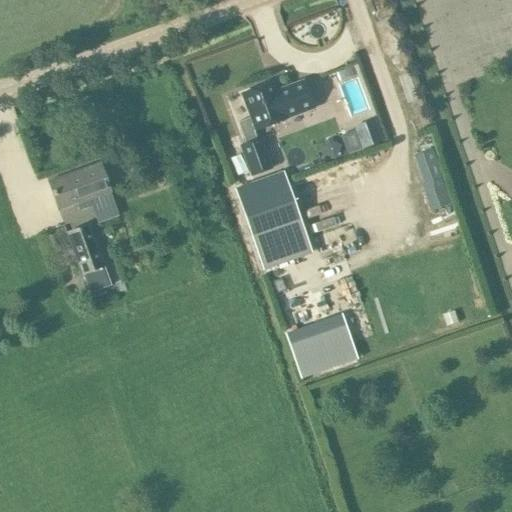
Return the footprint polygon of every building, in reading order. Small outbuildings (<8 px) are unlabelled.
[(241,146),(252,176),(270,169),(259,139),(256,140),(253,132),(285,120),(284,117),(311,107),(302,82),(274,92),(271,83),(242,94),(251,118),(237,123),(245,144),(241,146)] [(381,142),(374,124),(355,131),(362,149),(381,142)] [(422,184),(431,211),(451,204),(431,150),(414,156),(424,183),(422,184)] [(48,182),(59,211),(82,202),(86,210),(97,206),(94,198),(110,192),(99,164),(48,182)] [(285,184),(240,201),(253,235),(298,218),(285,184)] [(90,225),(66,233),(81,275),(88,290),(110,282),(104,267),(116,262),(109,240),(97,245),(90,225)] [(286,333),(296,362),(350,343),(340,315),(286,333)]
